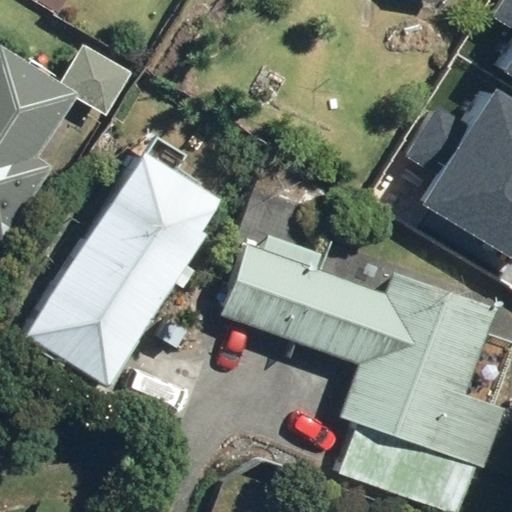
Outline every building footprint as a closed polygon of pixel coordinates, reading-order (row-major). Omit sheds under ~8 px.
[(63,0),(32,0),(56,13),(63,0)] [(511,0),(487,0),(511,14),(511,0)] [(0,239),(3,241),(54,163),(38,153),(77,92),(107,111),(134,67),(86,37),(61,76),(1,38),(0,39),(0,239)] [(511,116),(479,94),(428,167),(489,209),(469,238),(493,255),(511,227),(511,116)] [(223,194),(147,142),(23,326),(106,382),(212,227),(204,222),(223,194)] [(393,255),(384,281),(319,259),(325,242),(248,216),(218,306),(355,353),(338,404),(358,411),(338,468),(465,511),(484,454),(511,373),(511,334),(488,326),(500,292),(393,255)]
